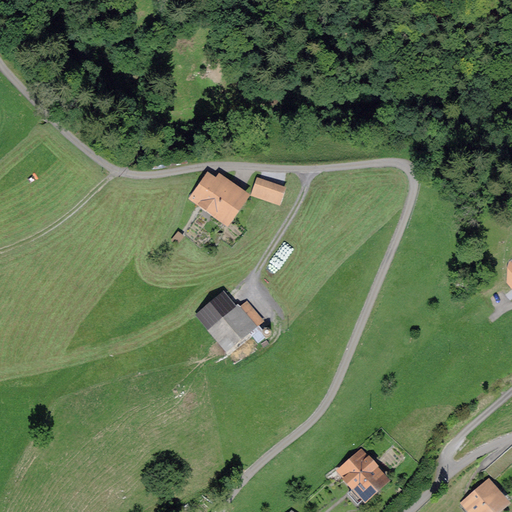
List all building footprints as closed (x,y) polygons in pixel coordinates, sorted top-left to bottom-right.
[(192,198),(224,222),(244,194),(223,180),(220,184),(208,176),(192,198)] [(278,203),(283,190),(259,182),(254,195),(278,203)] [(177,244),(183,237),(179,234),(173,240),(177,244)] [(225,321),(215,309),(202,319),(206,324),(207,324),(228,347),(254,326),(262,320),(247,302),(225,321)] [(346,480),(355,490),(349,494),(358,504),(386,480),(364,455),(361,457),(359,454),(342,469),(349,477),(346,480)] [(476,511),(491,511),(501,504),(487,487),(468,502),(476,511)]
